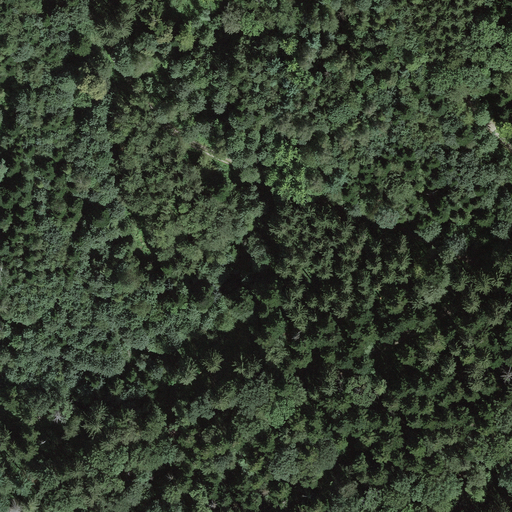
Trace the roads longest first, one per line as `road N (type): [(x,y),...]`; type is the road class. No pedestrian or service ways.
road 1 (track): [(97,0),(129,83),(168,122),(262,175),(511,278)]
road 2 (track): [(89,511),(104,481),(151,437),(186,419),(271,404),(511,278)]
road 3 (track): [(379,0),(511,152)]
